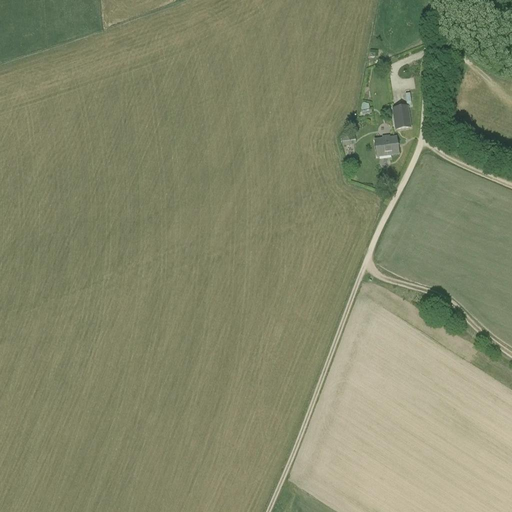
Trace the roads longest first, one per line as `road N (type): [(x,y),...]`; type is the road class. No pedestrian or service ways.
road 1 (track): [(439,0),(423,142),(268,511)]
road 2 (track): [(365,270),(432,295),(511,360)]
